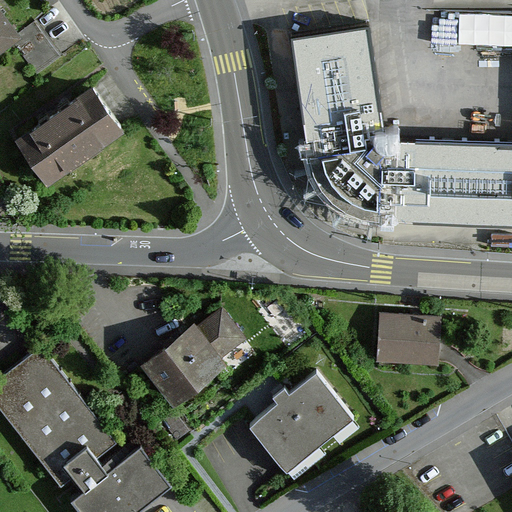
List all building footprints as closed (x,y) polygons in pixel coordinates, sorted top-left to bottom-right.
[(0,3),(0,63),(18,50),(37,75),(66,54),(41,21),(23,35),(0,3)] [(436,37),(511,39),(511,6),(437,4),(436,37)] [(511,138),(385,136),(369,21),(291,32),(306,136),(312,135),(315,148),(308,149),(313,168),(319,180),(328,191),(339,201),(359,210),(379,212),(379,205),(393,206),(394,215),(511,218),(511,138)] [(120,123),(93,85),(19,137),(46,176),(120,123)] [(195,324),(148,361),(175,395),(221,359),(218,355),(242,336),(221,309),(197,327),(195,324)] [(382,312),(378,363),(398,364),(398,357),(436,360),(439,316),(382,312)] [(41,342),(0,373),(0,406),(61,483),(71,475),(82,488),(71,496),(83,511),(132,511),(172,481),(140,441),(107,467),(98,456),(118,440),(41,342)] [(249,421),(286,467),(353,414),(316,368),(289,390),(284,384),(273,393),(277,399),(249,421)] [(186,428),(173,412),(164,419),(177,435),(186,428)]
